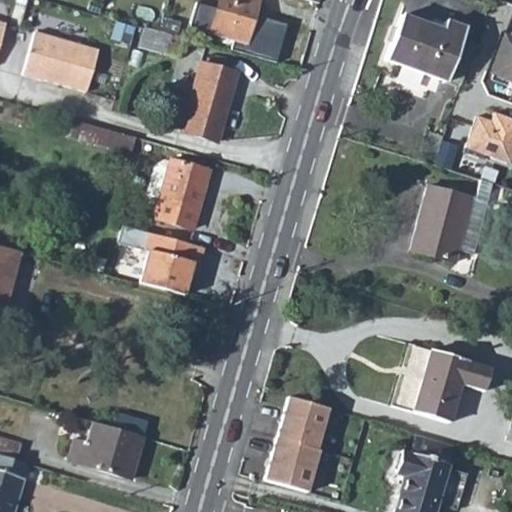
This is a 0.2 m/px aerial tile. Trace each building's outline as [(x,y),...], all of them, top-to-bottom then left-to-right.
[(186,25),(205,29),(230,37),(227,46),(272,59),(281,23),(247,14),(250,0),(213,0),(212,6),(195,1),(186,25)] [(402,17),(386,61),(446,83),(466,30),(446,23),(443,32),(402,17)] [(146,35),(138,63),(164,70),(172,43),(146,35)] [(511,39),(500,36),(487,70),(511,79),(511,39)] [(98,56),(35,38),(22,83),(42,89),(43,85),(86,98),(98,56)] [(205,61),(184,128),(219,140),(239,72),(235,70),(205,61)] [(477,116),(464,153),(483,160),(485,155),(510,164),(511,159),(511,119),(494,113),(491,122),(477,116)] [(136,146),(70,127),(70,132),(78,134),(75,145),(131,161),(136,146)] [(169,170),(158,207),(153,226),(189,236),(205,179),(170,168),(169,170)] [(155,175),(147,204),(158,207),(169,170),(165,170),(155,175)] [(427,189),(410,254),(454,266),(457,254),(474,259),(489,206),(427,189)] [(141,255),(145,257),(136,287),(171,297),(180,300),(187,276),(189,268),(197,271),(201,254),(147,239),(146,238),(141,255)] [(18,254),(0,248),(0,310),(2,311),(18,254)] [(197,271),(189,268),(187,276),(194,278),(197,271)] [(431,352),(420,390),(455,400),(460,386),(483,394),(491,370),(431,352)] [(420,390),(412,414),(448,425),(455,400),(420,390)] [(282,394),(270,434),(312,446),(324,407),(282,394)] [(132,417),(128,435),(157,443),(163,427),(132,417)] [(128,435),(104,429),(99,448),(89,445),(82,466),(145,484),(157,443),(128,435)] [(270,434),(256,476),(303,491),(316,449),(312,446),(270,434)] [(401,479),(392,511),(434,511),(447,467),(445,467),(450,447),(416,437),(410,457),(400,453),(394,477),(401,479)] [(3,440),(0,449),(0,457),(17,463),(33,468),(38,451),(3,440)] [(0,511),(6,511),(16,481),(12,479),(17,463),(0,457),(0,511)]
